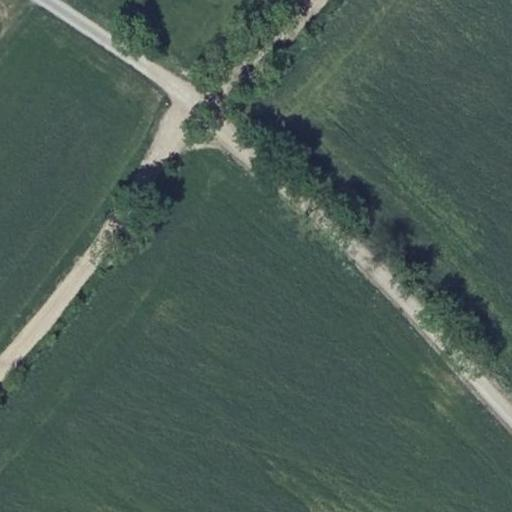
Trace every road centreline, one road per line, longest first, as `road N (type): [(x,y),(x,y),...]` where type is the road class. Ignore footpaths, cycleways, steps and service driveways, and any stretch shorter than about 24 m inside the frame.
road 1 (unclassified): [(41,0),(201,102),(399,283),(511,411)]
road 2 (track): [(201,102),(43,329),(0,375)]
road 3 (track): [(319,0),(214,114)]
